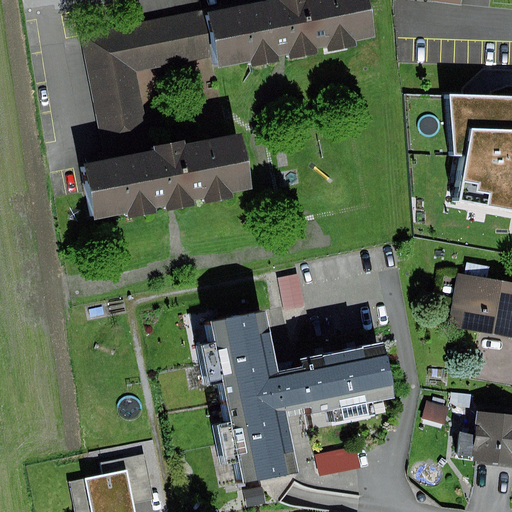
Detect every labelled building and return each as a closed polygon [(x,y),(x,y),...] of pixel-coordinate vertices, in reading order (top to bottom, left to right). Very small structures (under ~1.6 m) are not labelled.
[(365,0),(268,0),(204,13),(212,58),(214,70),(373,39),(365,0)] [(102,159),(150,150),(135,73),(212,58),(204,13),(92,36),(78,39),(102,159)] [(511,96),(448,95),(451,155),(459,155),(451,198),(511,207),(511,96)] [(248,190),(237,133),(150,150),(102,159),(81,163),(92,220),(248,190)] [(511,283),(458,273),(449,324),(511,335),(511,283)] [(302,306),(295,274),(276,279),(283,310),(302,306)] [(299,473),(286,415),(307,411),(307,415),(341,408),(343,419),(368,414),(365,400),(391,395),(380,343),(296,361),(298,372),(278,377),(264,310),(205,322),(210,343),(201,345),(210,385),(220,383),(228,423),(219,425),(228,464),(237,462),(242,485),(299,473)] [(472,394),(451,392),(450,404),(458,408),(471,409),(472,394)] [(427,402),(422,419),(443,425),(448,408),(427,402)] [(511,415),(477,412),(474,435),(459,434),(457,456),(473,457),(473,464),(511,468),(511,415)] [(359,445),(321,453),(325,471),(363,463),(359,445)] [(101,463),(103,475),(126,471),(133,504),(154,500),(145,454),(101,463)] [(134,511),(133,504),(126,471),(103,475),(69,483),(75,511),(134,511)] [(262,488),(244,491),(247,508),(265,505),(262,488)]
